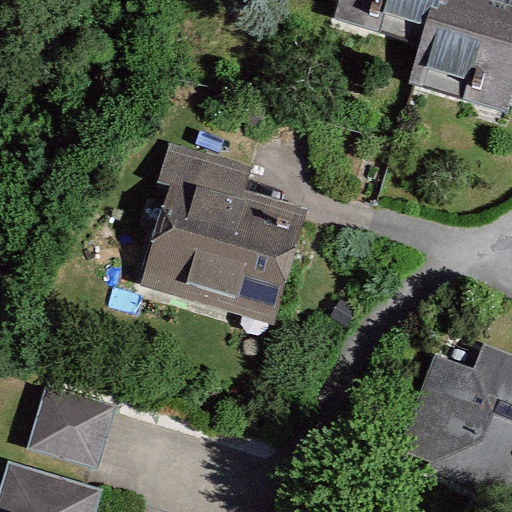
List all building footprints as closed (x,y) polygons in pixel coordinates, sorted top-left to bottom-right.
[(453,0),(346,0),(340,22),(427,46),(439,2),(452,5),(453,0)] [(439,2),(427,46),(415,89),(511,115),(511,0),(504,0),(504,2),(495,0),(453,0),(452,5),(439,2)] [(261,170),(174,146),(162,186),(174,189),(145,291),(278,329),(311,212),(254,196),(261,170)] [(511,355),(490,347),(480,374),(442,359),(404,457),(435,469),(433,475),(511,505),(511,355)] [(121,411),(51,390),(32,454),(102,474),(121,411)] [(104,511),(110,494),(12,465),(0,506),(0,511),(104,511)]
